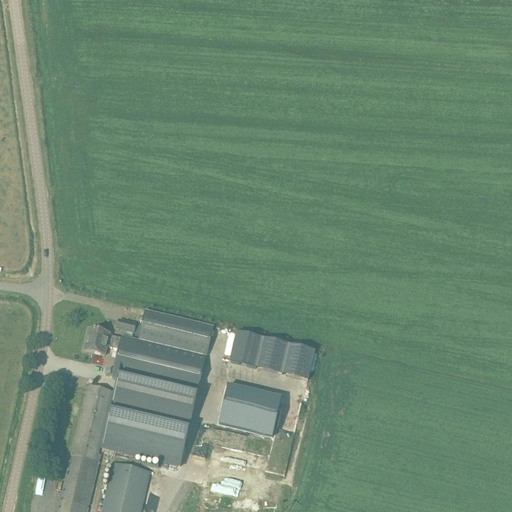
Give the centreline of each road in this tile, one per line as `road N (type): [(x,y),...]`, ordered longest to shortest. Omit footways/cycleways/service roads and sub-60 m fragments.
road 1 (unclassified): [(46,292),(49,203),(15,0)]
road 2 (unclassified): [(7,511),(46,292)]
